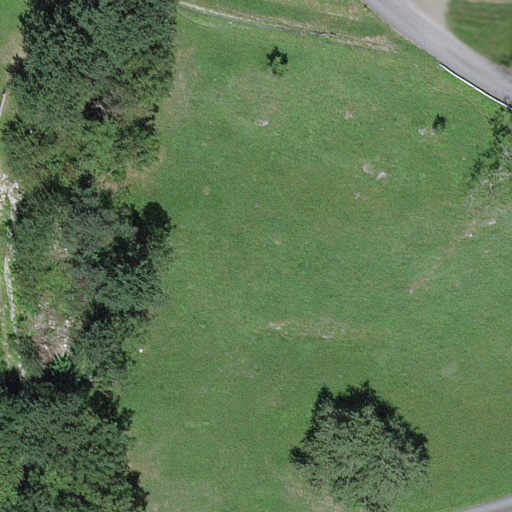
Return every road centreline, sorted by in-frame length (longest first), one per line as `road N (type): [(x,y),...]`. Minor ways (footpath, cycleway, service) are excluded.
road 1 (track): [(409,21),(354,29),(219,0)]
road 2 (unclassified): [(511,92),(384,0)]
